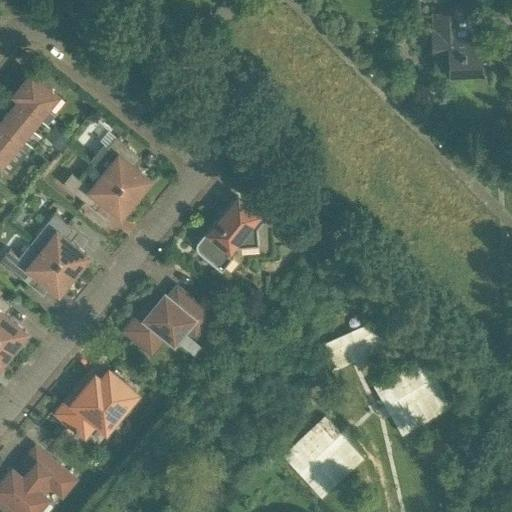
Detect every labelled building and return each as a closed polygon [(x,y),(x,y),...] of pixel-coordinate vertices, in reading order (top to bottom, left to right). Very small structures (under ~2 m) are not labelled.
[(479,26),(457,28),(456,12),(432,13),(433,28),(432,28),(433,50),(448,49),(450,72),(482,71),(479,26)] [(41,113),(38,116),(47,123),(55,114),(46,107),(57,93),(30,72),(25,78),(23,77),(12,89),(41,113)] [(21,138),(38,116),(41,113),(12,89),(8,95),(15,102),(0,120),(0,121),(20,138),(21,138)] [(20,138),(0,121),(0,162),(16,144),(25,151),(30,145),(21,138),(20,138)] [(124,131),(114,123),(111,128),(121,135),(124,131)] [(46,136),(61,149),(69,138),(54,126),(46,136)] [(104,171),(134,195),(148,178),(132,166),(140,156),(115,136),(107,146),(103,143),(89,160),(104,171)] [(134,195),(104,171),(91,188),(71,172),(62,182),(91,205),(98,195),(120,213),(134,195)] [(232,197),(198,239),(197,240),(196,242),(196,243),(195,244),(195,245),(196,247),(196,248),(197,249),(198,250),(221,269),(232,256),(228,253),(234,246),(258,243),(256,227),(264,217),(238,196),(235,199),(232,197)] [(53,212),(32,239),(42,247),(73,272),(86,254),(65,237),(72,227),(53,212)] [(73,272),(42,247),(32,239),(31,239),(18,255),(9,248),(0,258),(29,281),(36,272),(58,289),(73,272)] [(198,330),(212,313),(189,295),(181,305),(165,292),(150,310),(144,305),(124,329),(151,350),(165,333),(174,339),(188,322),(198,330)] [(0,339),(11,348),(25,331),(3,313),(11,304),(0,295),(0,339)] [(384,346),(372,320),(319,344),(331,370),(354,360),(361,356),(384,346)] [(0,339),(0,361),(11,348),(0,339)] [(422,354),(372,383),(384,404),(390,413),(402,433),(451,404),(422,354)] [(108,368),(100,378),(91,370),(77,387),(81,390),(73,399),(69,396),(57,412),(75,427),(73,429),(76,432),(78,429),(84,434),(96,419),(100,423),(112,409),(116,413),(135,390),(108,368)] [(363,456),(347,439),(340,431),(339,431),(324,414),(282,454),(321,496),(363,456)] [(441,439),(421,439),(421,451),(441,451),(441,439)] [(48,457),(40,467),(27,456),(16,471),(11,468),(0,481),(0,489),(6,494),(1,500),(16,511),(21,506),(27,511),(31,511),(45,495),(43,493),(50,484),(61,493),(74,477),(48,457)] [(448,483),(452,463),(439,461),(436,481),(448,483)] [(126,497),(119,505),(128,511),(131,511),(136,506),(126,497)]
